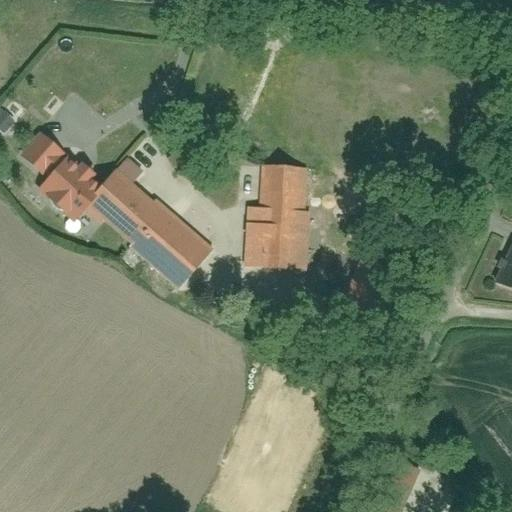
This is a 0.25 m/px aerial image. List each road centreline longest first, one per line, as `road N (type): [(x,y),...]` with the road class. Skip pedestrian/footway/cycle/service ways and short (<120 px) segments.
road 1 (residential): [(337,511),(511,134)]
road 2 (unclassified): [(511,20),(408,17),(294,0)]
